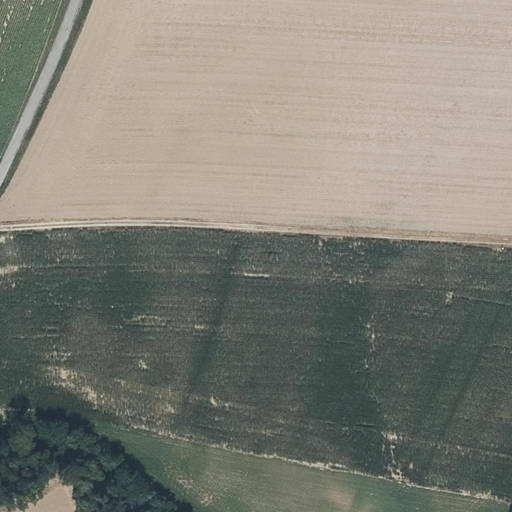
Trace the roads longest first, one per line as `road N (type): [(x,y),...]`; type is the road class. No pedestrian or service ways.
road 1 (track): [(0,226),(511,242)]
road 2 (unclassified): [(79,0),(0,178)]
